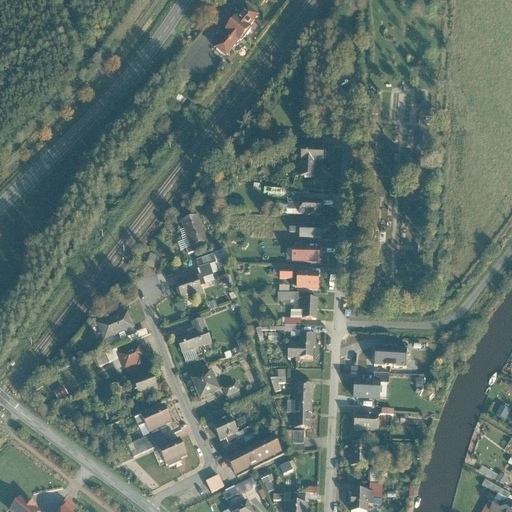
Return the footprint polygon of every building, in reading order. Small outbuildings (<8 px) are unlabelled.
[(220,53),(231,62),(245,45),(247,47),(258,34),(254,31),(263,21),(253,12),(244,23),(240,20),(229,33),(233,37),(220,53)] [(371,114),(379,114),(379,104),(371,104),(371,114)] [(309,179),(319,180),(320,166),(330,166),(331,150),(305,149),(304,165),(310,165),(309,179)] [(299,217),(326,218),(327,202),(299,201),(299,217)] [(297,203),(288,202),(287,214),(296,214),(297,203)] [(198,216),(181,222),(191,248),(208,241),(198,216)] [(301,240),(325,242),(326,228),(292,226),(291,234),(301,235),(301,240)] [(295,264),(324,266),(325,252),(296,251),(295,264)] [(153,270),(156,257),(149,255),(146,268),(153,270)] [(217,262),(200,268),(205,284),(215,281),(213,275),(221,272),(217,262)] [(293,271),(278,270),(278,278),(292,279),(293,271)] [(228,275),(218,278),(220,285),(230,282),(228,275)] [(203,294),(196,276),(175,284),(182,302),(203,294)] [(297,290),(324,292),(324,277),(298,276),(297,290)] [(299,294),(278,293),(278,301),(298,302),(299,294)] [(300,322),(320,322),(321,302),(301,302),(300,322)] [(128,311),(97,323),(104,340),(124,332),(126,338),(138,333),(128,311)] [(202,320),(190,325),(194,333),(176,340),(182,355),(211,344),(202,320)] [(290,362),(315,363),(316,336),(302,336),(303,323),(288,322),(288,334),(291,335),(290,362)] [(281,342),(281,334),(272,334),(272,343),(281,342)] [(149,365),(140,344),(116,353),(119,360),(124,371),(136,367),(137,370),(149,365)] [(358,348),(357,362),(388,362),(388,359),(403,359),(403,349),(358,348)] [(115,350),(97,357),(100,367),(119,360),(116,353),(115,350)] [(186,364),(197,359),(193,351),(183,356),(186,364)] [(211,368),(190,376),(199,399),(220,391),(211,368)] [(274,392),(288,390),(284,371),(278,372),(279,377),(272,379),(274,392)] [(157,390),(150,374),(132,382),(139,398),(157,390)] [(358,383),(358,398),(379,398),(379,392),(387,392),(388,387),(399,388),(399,379),(366,378),(366,383),(358,383)] [(240,392),(236,382),(224,387),(228,396),(240,392)] [(289,416),(315,417),(316,387),(297,386),(296,403),(290,403),(289,416)] [(68,395),(64,388),(54,393),(59,401),(68,395)] [(173,424),(164,405),(141,415),(149,434),(173,424)] [(296,416),(295,438),(314,438),(315,417),(296,416)] [(356,417),(356,434),(383,435),(383,418),(356,417)] [(238,434),(231,418),(212,427),(220,443),(238,434)] [(167,442),(161,430),(134,443),(139,455),(167,442)] [(282,451),(273,435),(226,459),(235,476),(282,451)] [(188,456),(180,440),(158,451),(166,467),(188,456)] [(353,446),(353,471),(369,472),(369,460),(389,460),(389,450),(370,450),(370,446),(353,446)] [(280,466),(284,475),(292,471),(288,462),(280,466)] [(354,493),(352,511),(372,511),(373,509),(384,510),(385,467),(373,466),(372,494),(354,493)] [(262,483),(273,481),(271,473),(261,475),(262,483)] [(224,488),(219,476),(206,483),(211,494),(224,488)] [(222,494),(227,503),(257,488),(252,479),(222,494)] [(506,499),(509,494),(484,480),(481,486),(506,499)] [(282,495),(273,495),(273,503),(280,503),(280,511),(285,511),(286,506),(292,506),(293,496),(293,493),(282,493),(282,495)] [(23,496),(9,511),(39,511),(40,511),(23,496)] [(285,511),(306,511),(308,497),(293,496),(292,506),(286,506),(285,511)] [(511,511),(511,503),(506,500),(498,511),(511,511)] [(232,509),(233,511),(254,511),(249,501),(232,509)]
